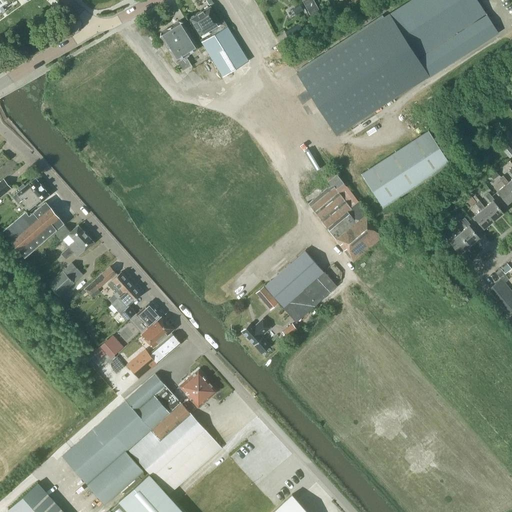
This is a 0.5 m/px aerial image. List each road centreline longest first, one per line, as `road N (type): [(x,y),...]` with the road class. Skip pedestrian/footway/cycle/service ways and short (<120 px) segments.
road 1 (unclassified): [(351,511),(0,127)]
road 2 (unclassified): [(309,231),(283,162),(280,105),(222,0)]
